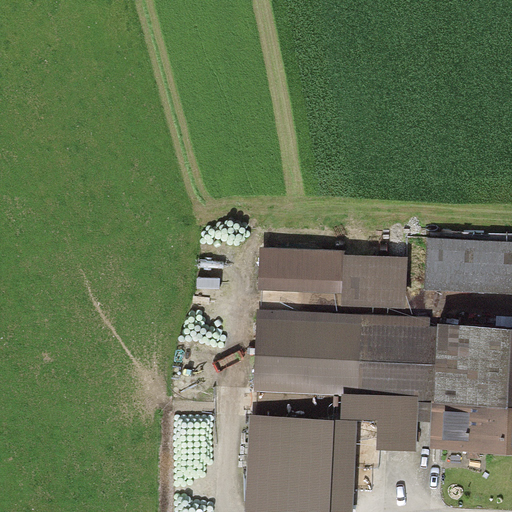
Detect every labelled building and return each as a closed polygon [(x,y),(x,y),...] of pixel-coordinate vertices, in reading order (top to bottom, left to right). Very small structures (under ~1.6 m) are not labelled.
[(511,248),(428,245),(426,292),(511,295),(511,248)] [(344,257),(260,254),(259,291),(343,295),(344,263),(344,257)] [(408,266),(344,263),(343,295),(342,307),(406,310),(408,266)] [(417,325),(262,320),(259,392),(343,395),(414,398),(417,325)] [(511,335),(436,331),(429,446),(511,450),(511,335)] [(414,398),(343,395),(342,420),(380,422),(379,449),(412,450),(414,398)] [(346,511),(352,428),(251,422),(246,511),(346,511)]
